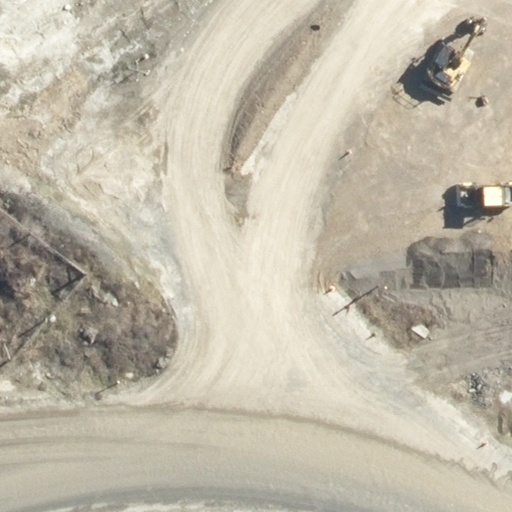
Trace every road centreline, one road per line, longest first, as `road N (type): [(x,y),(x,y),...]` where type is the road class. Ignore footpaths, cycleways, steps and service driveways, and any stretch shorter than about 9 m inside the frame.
road 1 (unclassified): [(511,481),(475,442),(343,407),(0,473)]
road 2 (track): [(0,86),(343,407)]
road 3 (track): [(17,103),(133,0)]
